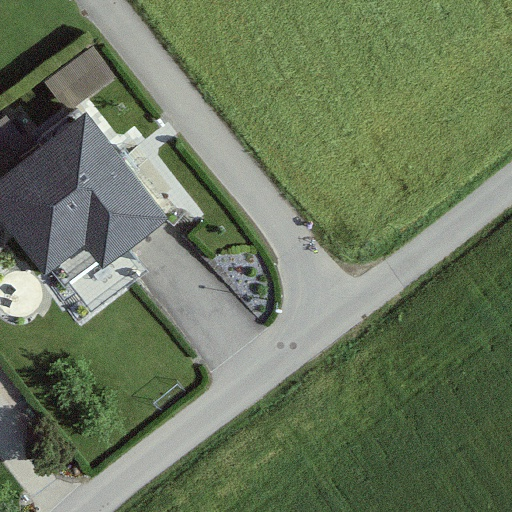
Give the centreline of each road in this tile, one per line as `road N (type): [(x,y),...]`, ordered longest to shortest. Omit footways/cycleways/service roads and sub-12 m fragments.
road 1 (residential): [(339,302),(276,244),(81,0)]
road 2 (residential): [(103,511),(339,302)]
road 3 (residential): [(339,302),(511,185)]
